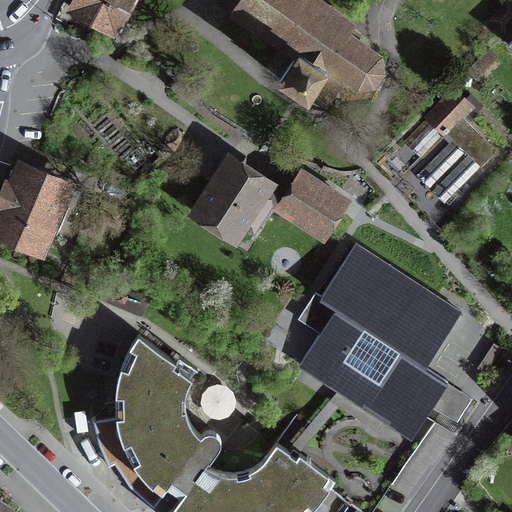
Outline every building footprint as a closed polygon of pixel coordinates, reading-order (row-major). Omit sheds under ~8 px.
[(65,0),(64,3),(114,29),(115,28),(120,30),(124,22),(119,20),(130,0),(65,0)] [(354,27),(316,0),(238,0),(232,10),(297,54),(280,79),(308,98),(318,85),(334,96),(346,79),(358,87),(374,85),(383,72),(380,56),(349,33),(354,27)] [(511,22),(511,4),(509,1),(491,18),(501,29),(503,31),(511,22)] [(496,57),(488,49),(469,68),(477,77),(496,57)] [(455,89),(393,151),(410,168),(447,132),(453,138),(417,175),(429,187),(466,151),(468,153),(432,190),(444,203),(497,150),(468,121),(478,111),(455,89)] [(270,184),(229,157),(196,209),(237,235),(270,184)] [(66,185),(22,166),(0,218),(0,231),(39,247),(66,185)] [(339,203),(302,179),(286,203),(323,227),(339,203)] [(96,198),(89,213),(118,226),(125,211),(96,198)] [(463,310),(355,243),(321,299),(315,296),(289,335),(290,353),(306,354),(298,367),(411,439),(447,385),(424,372),(463,310)] [(191,374),(136,333),(131,344),(119,363),(116,427),(134,463),(160,490),(170,480),(188,492),(172,511),(310,511),(333,485),(357,505),(377,480),(297,412),(256,470),(220,473),(208,465),(224,445),(222,438),(217,432),(209,431),(200,435),(188,418),(181,398),(191,374)]
